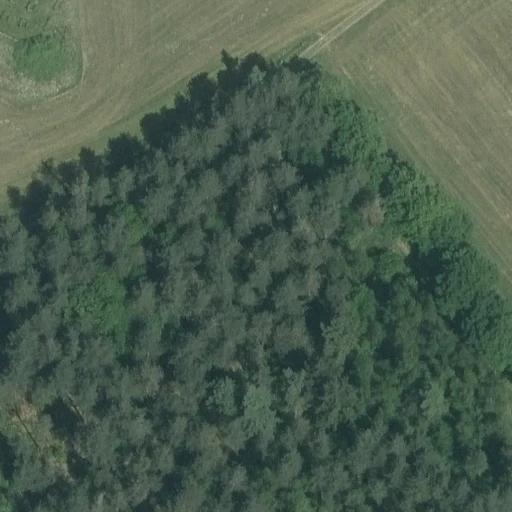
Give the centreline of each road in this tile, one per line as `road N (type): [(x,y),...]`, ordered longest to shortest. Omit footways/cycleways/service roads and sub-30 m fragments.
road 1 (track): [(511,382),(272,81)]
road 2 (track): [(272,81),(189,144),(0,235)]
road 3 (track): [(272,81),(380,0)]
